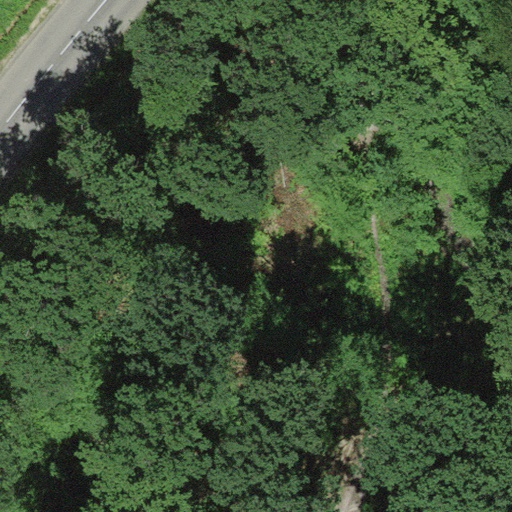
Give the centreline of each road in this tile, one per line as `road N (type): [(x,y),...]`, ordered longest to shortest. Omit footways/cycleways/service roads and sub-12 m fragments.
road 1 (track): [(351,0),(375,61),(406,90),(511,322)]
road 2 (tertiary): [(105,0),(0,127)]
